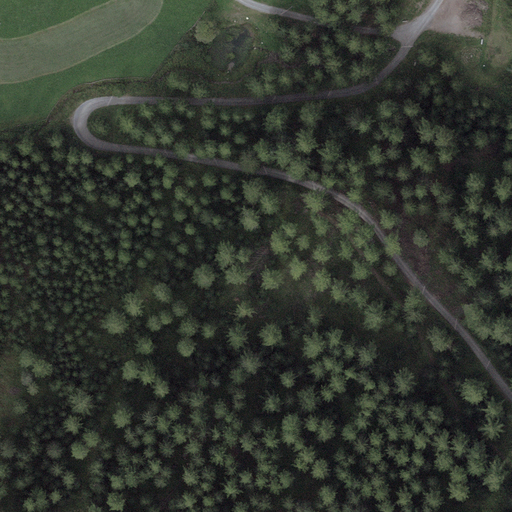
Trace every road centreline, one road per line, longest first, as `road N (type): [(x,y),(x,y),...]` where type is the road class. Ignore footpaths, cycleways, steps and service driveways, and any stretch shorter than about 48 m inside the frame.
road 1 (track): [(415,27),(388,69),(352,90),(257,101),(137,95),(93,102),(81,121),(96,144),(220,161)]
road 2 (track): [(220,161),(286,174),(349,201),(511,395)]
